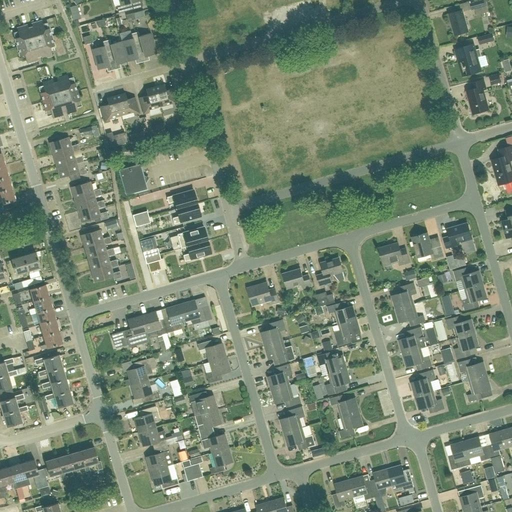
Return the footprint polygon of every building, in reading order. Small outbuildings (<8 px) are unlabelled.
[(131,3),(141,0),(140,0),(119,0),(121,5),(116,6),(118,13),(133,9),(131,3)] [(219,13),(214,0),(193,0),(199,19),(219,13)] [(483,0),(481,0),(470,3),(472,10),(486,6),(483,0)] [(77,5),(70,7),(74,21),(78,20),(81,19),(77,5)] [(454,36),(468,32),(463,10),(449,14),(454,36)] [(52,56),(50,47),(54,46),(47,23),(43,24),(42,21),(31,24),(32,27),(28,29),(27,25),(17,28),(19,37),(14,39),(20,57),(24,55),(27,64),(38,61),(37,57),(41,56),(42,59),(52,56)] [(139,37),(138,32),(134,33),(142,62),(146,61),(145,57),(156,54),(150,34),(139,37)] [(131,34),(132,39),(121,42),(127,61),(138,58),(139,63),(142,62),(134,33),(131,34)] [(492,33),(477,38),(480,45),(495,41),(492,33)] [(90,36),(83,38),(85,45),(92,43),(90,36)] [(111,44),(109,40),(106,41),(114,70),(117,69),(116,64),(127,61),(121,42),(111,44)] [(106,41),(102,42),(104,46),(92,49),(98,69),(109,66),(110,71),(114,70),(106,41)] [(395,53),(396,62),(412,60),(409,42),(389,44),(390,53),(395,53)] [(462,77),(481,71),(474,45),(458,49),(462,67),(459,68),(462,77)] [(246,69),(228,73),(234,104),(255,100),(253,91),(249,91),(247,81),(256,79),(252,60),(244,61),(246,69)] [(330,89),(361,82),(357,61),(326,68),(330,89)] [(315,74),(283,80),(287,100),(303,97),(304,97),(319,94),(315,74)] [(493,85),(502,82),(500,74),(491,77),(493,85)] [(75,102),(80,101),(75,83),(70,85),(67,76),(57,79),(58,82),(54,83),(53,80),(42,83),(45,92),(40,93),(45,111),(50,110),(53,118),(63,115),(62,112),(66,111),(67,114),(78,111),(75,102)] [(391,77),(378,81),(380,88),(393,84),(391,77)] [(397,95),(422,93),(421,80),(396,82),(397,95)] [(482,90),(486,89),(483,80),(471,83),(472,89),(466,91),(473,114),(488,110),(482,90)] [(160,107),(172,104),(173,106),(178,105),(173,88),(165,91),(164,85),(155,87),(160,107)] [(149,113),(148,110),(160,107),(155,87),(145,90),(147,96),(139,98),(143,114),(149,113)] [(121,115),(133,112),(134,115),(139,113),(135,97),(126,100),(125,93),(116,96),(121,115)] [(331,110),(338,108),(335,95),(328,97),(331,110)] [(110,121),(109,119),(121,115),(116,96),(106,98),(108,105),(100,107),(104,123),(110,121)] [(327,97),(320,99),(324,112),(331,110),(327,97)] [(401,132),(431,123),(426,106),(396,116),(401,132)] [(261,109),(229,116),(237,148),(257,143),(254,133),(268,130),(267,123),(250,127),(248,121),(263,117),(261,109)] [(340,116),(341,128),(349,127),(348,115),(340,116)] [(360,140),(391,134),(388,119),(357,125),(360,140)] [(271,123),(273,132),(284,129),(282,120),(271,123)] [(164,122),(152,125),(155,134),(167,131),(164,122)] [(97,125),(80,130),(82,136),(94,133),(95,137),(100,135),(97,125)] [(112,133),(106,134),(110,146),(119,144),(116,135),(113,136),(112,133)] [(68,135),(49,141),(53,153),(72,148),(73,153),(80,151),(78,142),(71,144),(68,135)] [(317,144),(319,156),(335,153),(332,140),(317,144)] [(511,171),(509,160),(511,159),(511,145),(498,149),(500,157),(491,160),(498,185),(504,183),(506,189),(511,186),(511,171)] [(75,160),(76,164),(84,162),(82,155),(74,158),(73,153),(72,148),(53,153),(56,165),(75,160)] [(276,155),(280,172),(311,165),(307,148),(276,155)] [(240,157),(249,188),(273,181),(269,166),(262,167),(258,152),(240,157)] [(56,165),(60,178),(78,173),(79,176),(87,174),(85,167),(78,169),(76,164),(75,160),(56,165)] [(125,195),(146,190),(139,164),(118,170),(125,195)] [(0,179),(0,192),(11,189),(8,177),(0,179)] [(95,197),(102,195),(100,189),(93,191),(90,182),(71,187),(74,199),(94,194),(95,197)] [(0,205),(15,201),(11,189),(0,192),(0,205)] [(174,202),(176,209),(197,203),(193,190),(167,197),(168,203),(174,202)] [(97,205),(98,209),(105,207),(103,201),(96,203),(95,197),(94,194),(74,199),(78,211),(97,205)] [(197,203),(176,209),(178,216),(172,218),(174,224),(201,217),(197,203)] [(101,220),(108,218),(107,212),(100,214),(98,209),(97,205),(78,211),(81,223),(100,217),(101,220)] [(132,215),(140,213),(138,207),(130,209),(132,215)] [(508,219),(500,221),(502,230),(511,227),(511,208),(504,211),(505,217),(508,217),(508,219)] [(132,215),(134,221),(148,217),(146,211),(140,213),(132,215)] [(150,223),(148,217),(134,221),(135,227),(150,223)] [(107,229),(118,226),(116,219),(105,223),(107,229)] [(449,237),(444,238),(447,249),(459,245),(458,242),(461,241),(465,253),(475,250),(471,238),(467,223),(447,229),(449,237)] [(181,248),(187,247),(187,246),(207,240),(204,227),(177,234),(181,248)] [(511,227),(502,230),(505,239),(511,236),(511,238),(511,239),(511,241),(511,227)] [(100,230),(81,235),(84,247),(104,242),(104,245),(112,243),(110,237),(103,239),(100,230)] [(430,254),(432,261),(444,257),(439,241),(430,243),(427,232),(411,237),(417,258),(420,257),(421,261),(428,259),(427,255),(430,254)] [(211,254),(207,240),(187,246),(187,247),(189,254),(183,255),(185,261),(211,254)] [(106,251),(104,245),(104,242),(84,247),(87,259),(107,253),(108,257),(115,254),(113,248),(106,251)] [(379,249),(384,266),(398,262),(399,266),(410,263),(405,248),(400,250),(398,243),(379,249)] [(142,252),(144,258),(159,254),(157,248),(142,252)] [(40,268),(35,252),(23,256),(28,271),(40,268)] [(110,264),(111,268),(118,266),(116,260),(109,262),(108,257),(107,253),(87,259),(91,270),(110,264)] [(160,260),(159,254),(144,258),(146,264),(160,260)] [(11,259),(16,275),(28,271),(23,256),(11,259)] [(453,256),(447,258),(451,270),(456,268),(453,256)] [(330,275),(333,274),(334,275),(339,281),(345,279),(345,280),(343,272),(339,258),(321,263),(324,273),(317,275),(320,286),(332,283),(330,275)] [(114,280),(121,278),(120,271),(113,273),(111,268),(110,264),(91,270),(94,282),(113,276),(114,280)] [(453,272),(455,278),(456,282),(462,281),(464,290),(483,284),(479,271),(469,274),(468,268),(453,272)] [(312,286),(308,275),(303,277),(300,269),(283,274),(287,289),(301,285),(303,289),(312,286)] [(407,280),(417,277),(415,270),(405,273),(407,280)] [(448,281),(446,274),(438,276),(441,284),(448,281)] [(32,285),(43,281),(41,276),(30,279),(32,285)] [(428,277),(417,281),(419,287),(430,284),(428,277)] [(24,287),(32,285),(30,279),(22,281),(24,287)] [(273,305),(279,303),(275,289),(269,291),(267,283),(248,289),(253,306),(272,300),(273,305)] [(401,293),(391,296),(395,309),(414,304),(411,296),(417,294),(413,283),(399,287),(401,293)] [(428,298),(439,293),(435,283),(424,287),(428,298)] [(477,301),(487,298),(483,284),(464,290),(467,298),(461,300),(463,305),(465,311),(479,306),(477,301)] [(0,292),(0,294),(10,291),(9,285),(0,287),(0,292)] [(48,297),(45,285),(29,290),(33,302),(48,297)] [(320,306),(336,302),(334,294),(328,295),(327,292),(317,295),(320,306)] [(15,304),(21,302),(18,293),(12,295),(15,304)] [(445,305),(453,303),(450,295),(443,297),(445,305)] [(52,309),(48,297),(33,302),(36,313),(52,309)] [(197,310),(194,300),(180,304),(185,321),(190,320),(192,325),(200,323),(212,320),(208,306),(197,310)] [(331,313),(336,311),(340,324),(357,319),(353,306),(345,309),(343,302),(329,306),(331,313)] [(173,331),(181,329),(179,323),(185,321),(180,304),(166,308),(169,318),(163,320),(167,333),(173,331)] [(395,309),(399,323),(409,320),(411,326),(425,322),(423,316),(418,318),(414,304),(395,309)] [(22,306),(16,308),(19,318),(25,316),(22,306)] [(40,325),(55,320),(52,309),(36,313),(40,325)] [(157,335),(162,334),(167,333),(163,320),(158,321),(155,311),(142,315),(147,333),(156,330),(157,335)] [(300,323),(307,318),(303,313),(296,319),(300,323)] [(149,341),(147,333),(142,315),(127,320),(130,329),(125,331),(118,333),(122,346),(128,344),(129,346),(149,341)] [(19,318),(22,328),(28,326),(25,316),(19,318)] [(445,320),(447,326),(448,331),(453,329),(456,338),(475,333),(471,319),(461,322),(459,316),(445,320)] [(353,335),(361,333),(357,319),(340,324),(342,330),(336,332),(340,346),(354,342),(353,335)] [(58,332),(55,320),(40,325),(43,336),(58,332)] [(270,330),(261,333),(264,346),(283,341),(279,328),(285,326),(283,320),(269,324),(270,330)] [(442,320),(434,322),(439,342),(448,339),(442,320)] [(408,337),(398,340),(402,354),(420,349),(421,350),(426,348),(422,334),(420,327),(406,331),(408,337)] [(29,330),(23,332),(26,341),(32,340),(29,330)] [(47,348),(62,344),(58,332),(43,336),(46,345),(40,346),(41,350),(47,348),(46,348),(47,348)] [(456,338),(459,347),(453,349),(454,353),(456,359),(475,354),(473,348),(479,346),(475,333),(456,338)] [(166,350),(171,348),(166,334),(157,336),(161,350),(166,349),(166,350)] [(303,341),(309,344),(312,339),(307,336),(303,341)] [(26,341),(29,351),(35,349),(32,340),(26,341)] [(199,350),(205,349),(209,362),(226,357),(222,343),(212,346),(211,341),(197,345),(199,350)] [(295,359),(291,346),(285,348),(283,341),(264,346),(268,360),(273,358),(275,365),(295,359)] [(330,341),(323,343),(325,351),(332,349),(330,341)] [(180,349),(174,351),(178,362),(184,360),(180,349)] [(402,354),(406,367),(416,364),(418,371),(432,367),(429,357),(423,358),(421,350),(420,349),(402,354)] [(347,369),(343,355),(333,358),(331,352),(317,356),(320,366),(325,364),(328,374),(347,369)] [(452,352),(442,355),(445,363),(454,360),(452,352)] [(62,367),(59,355),(43,359),(43,358),(34,361),(35,365),(44,363),(46,370),(47,372),(62,367)] [(205,373),(207,378),(209,384),(222,380),(221,374),(230,371),(226,357),(209,362),(211,371),(205,373)] [(3,362),(0,363),(0,376),(8,374),(7,372),(5,365),(13,363),(12,358),(3,361),(3,362)] [(457,363),(459,369),(461,373),(466,372),(468,381),(487,375),(483,362),(477,364),(476,358),(457,363)] [(133,369),(127,371),(131,385),(148,380),(146,374),(152,373),(148,359),(131,364),(133,369)] [(277,374),(268,377),(272,391),(290,385),(286,372),(291,370),(290,364),(275,368),(277,374)] [(325,364),(320,366),(323,376),(328,374),(325,364)] [(47,372),(46,370),(38,372),(39,377),(48,374),(50,382),(50,383),(66,379),(62,367),(47,372)] [(341,385),(350,382),(347,369),(328,374),(331,384),(326,385),(328,395),(342,391),(341,385)] [(11,387),(9,377),(17,374),(15,370),(7,372),(8,374),(0,376),(0,394),(0,396),(12,392),(11,387)] [(421,380),(411,383),(415,396),(433,391),(430,382),(436,380),(433,370),(419,374),(421,380)] [(178,374),(169,376),(172,388),(181,385),(178,374)] [(481,392),(491,389),(487,375),(468,381),(472,394),(467,396),(468,402),(483,398),(481,392)] [(191,376),(183,378),(185,387),(194,385),(191,376)] [(50,383),(50,382),(41,384),(43,389),(51,386),(53,394),(54,395),(69,390),(66,379),(50,383)] [(158,392),(152,394),(148,380),(131,385),(135,399),(141,397),(143,403),(159,398),(158,392)] [(295,384),(290,385),(294,398),(299,397),(295,384)] [(272,391),(275,404),(285,401),(287,407),(301,403),(299,397),(294,398),(290,385),(272,391)] [(57,407),(73,403),(69,390),(54,395),(53,394),(45,396),(46,401),(55,398),(57,407)] [(415,396),(418,410),(428,407),(430,413),(444,409),(441,399),(436,401),(433,391),(415,396)] [(24,398),(22,394),(13,396),(12,392),(0,396),(2,401),(0,401),(0,405),(3,414),(18,410),(18,408),(16,401),(24,398)] [(190,402),(191,402),(195,415),(200,414),(217,409),(213,395),(203,398),(202,393),(188,396),(190,402)] [(331,405),(337,403),(340,416),(359,411),(355,398),(345,401),(344,395),(329,399),(331,405)] [(37,398),(39,405),(41,412),(47,410),(43,396),(37,398)] [(177,405),(186,402),(184,396),(175,398),(177,405)] [(19,413),(27,410),(26,406),(18,408),(18,410),(3,414),(6,427),(22,422),(19,413)] [(144,415),(134,418),(138,432),(155,427),(153,421),(159,420),(157,412),(155,406),(142,410),(144,415)] [(289,417),(280,419),(284,433),(302,428),(299,418),(305,416),(302,407),(288,411),(289,417)] [(197,425),(198,430),(200,435),(213,431),(211,426),(221,423),(217,409),(200,414),(202,424),(197,425)] [(353,428),(363,425),(359,411),(340,416),(344,430),(339,431),(341,438),(355,434),(353,428)] [(455,411),(445,414),(447,421),(457,418),(455,411)] [(312,425),(304,426),(306,435),(313,434),(312,425)] [(155,427),(138,432),(142,446),(152,443),(153,449),(167,445),(165,439),(163,431),(157,432),(155,427)] [(511,427),(503,430),(508,447),(511,446),(511,427)] [(310,436),(305,438),(302,428),(284,433),(288,447),(297,444),(299,450),(313,446),(310,436)] [(184,432),(186,440),(192,438),(190,430),(184,432)] [(503,430),(490,434),(492,444),(487,445),(490,459),(492,466),(495,473),(504,470),(498,450),(508,447),(503,430)] [(175,441),(183,438),(181,431),(172,434),(175,441)] [(200,435),(201,441),(204,450),(209,448),(211,453),(228,448),(224,434),(215,437),(213,431),(200,435)] [(481,461),(490,459),(487,445),(481,447),(479,437),(465,441),(471,464),(481,461)] [(460,467),(471,464),(465,441),(451,445),(453,454),(448,456),(452,470),(460,467)] [(182,442),(175,444),(180,462),(188,459),(184,446),(182,442)] [(155,455),(146,457),(150,471),(173,464),(169,451),(167,445),(153,449),(155,455)] [(98,461),(94,447),(81,451),(86,466),(88,465),(95,463),(98,470),(102,469),(100,461),(98,461)] [(327,447),(311,451),(313,457),(329,453),(327,447)] [(223,465),(232,462),(228,448),(211,453),(215,467),(209,468),(211,474),(224,470),(223,465)] [(190,458),(199,455),(197,449),(188,452),(190,458)] [(86,466),(81,451),(69,454),(74,469),(76,469),(83,466),(85,473),(90,472),(88,465),(86,466)] [(62,473),(64,472),(71,470),(74,477),(78,476),(76,469),(74,469),(69,454),(57,458),(62,473)] [(193,465),(191,465),(194,479),(203,476),(199,463),(203,462),(201,457),(191,460),(193,465)] [(57,458),(45,462),(49,476),(59,473),(61,481),(66,479),(64,472),(62,473),(57,458)] [(35,483),(38,483),(39,488),(48,486),(43,468),(37,470),(34,459),(22,463),(26,478),(28,477),(33,476),(35,483)] [(189,460),(182,462),(184,468),(188,481),(194,479),(191,465),(189,460)] [(21,487),(30,484),(28,477),(26,478),(22,463),(10,467),(14,482),(16,481),(18,488),(21,487)] [(173,464),(150,471),(154,485),(160,483),(162,489),(165,488),(178,484),(177,478),(173,464)] [(392,486),(401,484),(402,490),(413,487),(409,473),(404,474),(401,465),(388,469),(392,486)] [(495,473),(492,466),(484,468),(487,480),(496,477),(495,473)] [(16,489),(18,488),(16,481),(14,482),(10,467),(0,469),(0,478),(2,485),(4,485),(11,482),(14,489),(16,489)] [(374,473),(376,482),(371,484),(375,497),(380,496),(380,497),(384,496),(382,489),(392,486),(388,469),(374,473)] [(471,472),(461,475),(464,484),(473,481),(471,472)] [(104,476),(92,480),(94,487),(106,483),(104,476)] [(365,485),(363,476),(349,480),(354,497),(355,503),(375,497),(371,484),(365,485)] [(503,476),(497,478),(500,488),(506,486),(503,476)] [(488,480),(492,492),(498,490),(495,478),(488,480)] [(345,506),(344,500),(354,497),(349,480),(335,484),(337,493),(332,495),(336,509),(345,506)] [(469,495),(459,498),(463,511),(480,507),(478,499),(484,497),(481,485),(467,489),(469,495)] [(401,505),(414,502),(412,495),(399,499),(401,505)] [(284,497),(270,501),(273,511),(294,511),(292,506),(287,507),(284,497)] [(256,505),(258,511),(273,511),(270,501),(256,505)] [(59,511),(57,503),(43,507),(42,505),(34,508),(35,511),(36,511),(43,510),(43,511),(59,511)]
